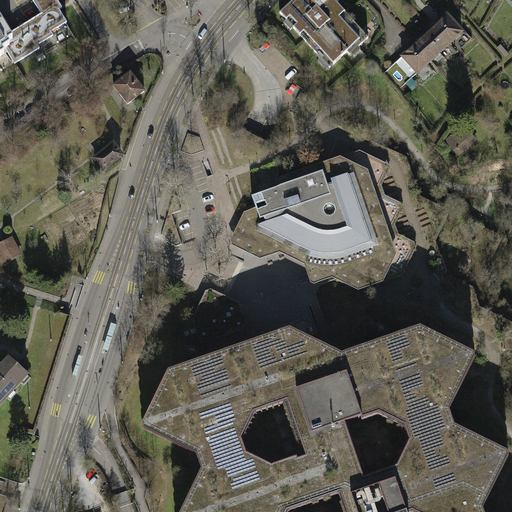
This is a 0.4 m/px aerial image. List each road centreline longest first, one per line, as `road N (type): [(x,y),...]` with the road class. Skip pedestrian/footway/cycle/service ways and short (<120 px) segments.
road 1 (residential): [(0,136),(163,34),(205,49)]
road 2 (secondary): [(205,49),(169,111),(124,253)]
road 3 (secondary): [(61,448),(90,421),(97,401),(128,304),(124,253)]
road 4 (secondary): [(124,253),(90,296),(55,410),(61,448)]
